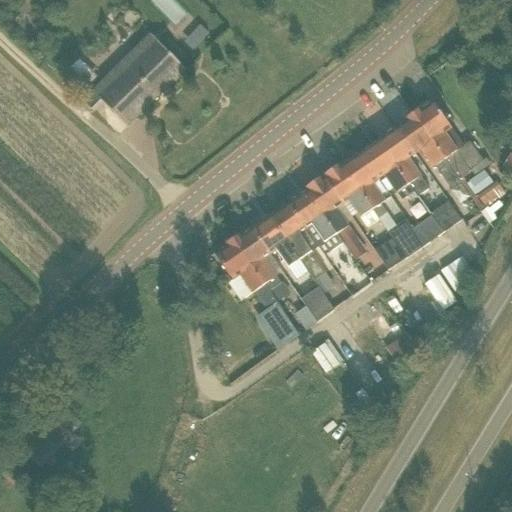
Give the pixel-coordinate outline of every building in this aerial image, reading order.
[(200,25),(193,33),(202,40),(208,33),(200,25)] [(186,70),(172,56),(156,40),(98,97),(127,127),(186,70)] [(433,103),(423,110),(422,109),(414,115),(445,160),(458,180),(483,163),(470,144),(457,152),(444,134),(451,129),(433,103)] [(436,167),(445,160),(414,115),(406,122),(396,129),(414,155),(420,151),(433,169),(436,167)] [(430,190),(420,177),(408,159),(414,155),(396,129),(378,141),(414,194),(418,199),(430,190)] [(407,199),(414,194),(378,141),(360,153),(378,180),(384,176),(397,193),(403,202),(407,199)] [(378,219),(387,214),(381,204),(390,198),(378,180),(360,153),(342,166),(342,165),(373,210),(378,219)] [(503,168),(511,173),(511,154),(503,168)] [(452,190),(461,185),(458,180),(445,160),(436,167),(451,191),(452,190)] [(348,200),(361,218),(368,228),(379,220),(378,219),(373,210),(342,165),(324,178),(342,205),(348,200)] [(337,235),(349,227),(336,209),(342,205),(324,178),(305,191),(337,235)] [(485,209),(505,195),(497,184),(477,198),(485,209)] [(325,257),(344,245),(337,235),(305,191),(288,203),(306,230),(318,248),(318,249),(320,248),(325,257)] [(314,281),(325,273),(312,253),(318,248),(306,230),(288,203),(270,216),(300,261),(314,281)] [(430,215),(431,217),(443,235),(444,234),(461,222),(448,203),(430,215)] [(289,268),(300,261),(270,216),(252,228),(270,255),(277,250),(289,268)] [(443,235),(431,217),(412,230),(424,248),(443,235)] [(424,248),(412,230),(406,221),(396,227),(387,233),(392,240),(406,260),(424,248)] [(269,293),(281,284),(264,259),(270,255),(252,228),(242,234),(233,240),(269,293)] [(350,251),(360,243),(353,234),(343,241),(350,251)] [(267,311),(277,304),(269,293),(233,240),(225,247),(214,254),(232,281),(239,275),(253,294),(254,293),(267,311)] [(388,271),(406,260),(392,240),(374,252),(376,255),(388,271)] [(441,273),(453,290),(471,271),(462,258),(441,273)] [(277,304),(291,294),(284,282),(281,284),(269,293),(277,304)] [(424,285),(409,294),(427,322),(441,313),(424,285)] [(334,311),(324,296),(318,288),(301,300),(317,323),(334,311)] [(282,309),(259,324),(277,351),(279,350),(299,337),(300,336),(282,309)] [(408,354),(398,340),(385,348),(395,363),(408,354)] [(324,345),(338,365),(343,361),(329,341),(324,345)] [(374,404),(367,409),(372,417),(378,412),(380,411),(374,404)] [(21,425),(10,440),(25,453),(23,456),(41,471),(76,430),(53,409),(38,427),(31,421),(24,428),(21,425)]
